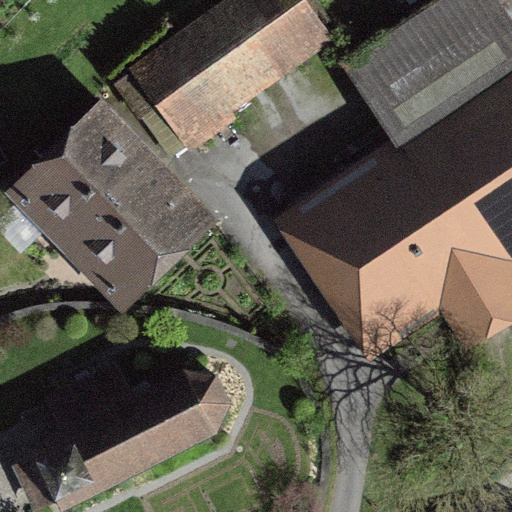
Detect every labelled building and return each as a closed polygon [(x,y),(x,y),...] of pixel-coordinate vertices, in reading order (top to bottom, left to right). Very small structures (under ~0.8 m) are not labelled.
[(363,1),(362,0),(240,0),(145,68),(186,127),(363,1)] [(511,0),(440,0),(420,14),(451,60),(511,18),(511,0)] [(511,93),(314,226),(383,329),(511,242),(511,93)] [(189,224),(94,127),(19,199),(48,228),(64,212),(131,281),(189,224)] [(32,447),(60,507),(215,431),(229,402),(216,375),(184,374),(133,398),(117,364),(66,389),(81,422),(32,447)]
